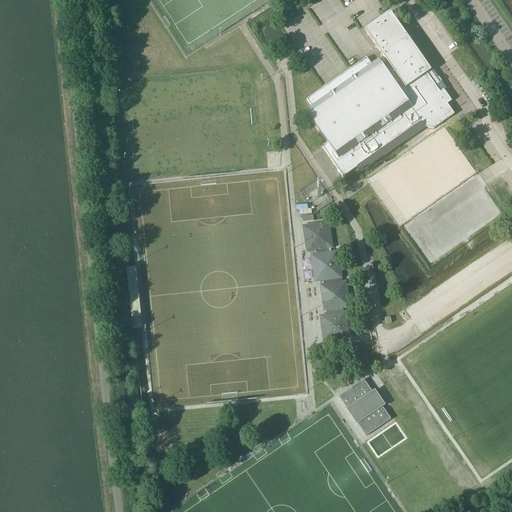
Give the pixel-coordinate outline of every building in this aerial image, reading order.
[(390,12),(364,30),(381,55),(379,55),(382,59),(404,89),(431,71),(390,12)] [(439,93),(426,74),(404,89),(382,59),(379,61),(378,60),(371,65),(366,58),(306,100),(311,107),(304,111),(326,143),(321,147),(343,177),(356,168),(400,137),(420,123),(423,127),(433,129),(442,122),(454,114),(447,104),(451,101),(443,90),(439,93)] [(419,215),(405,225),(432,264),(511,207),(511,198),(498,179),(430,229),(419,215)] [(328,224),(304,227),(307,251),(313,250),(314,256),(312,256),(315,282),(324,280),(324,286),(321,287),(324,310),(327,310),(328,316),(320,317),(323,341),(347,338),(344,314),(342,314),(341,308),(348,307),(345,283),(339,284),(338,278),(340,278),(337,253),(328,254),(327,248),(331,248),(328,224)] [(132,329),(142,328),(136,268),(126,269),(132,329)] [(364,380),(339,396),(366,436),(391,420),(382,407),(384,405),(375,392),(373,393),(364,380)]
